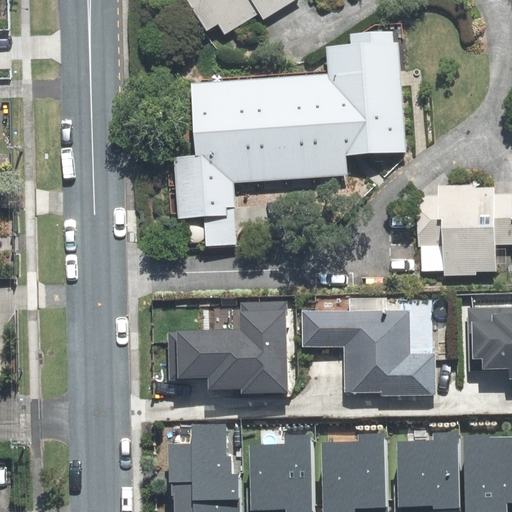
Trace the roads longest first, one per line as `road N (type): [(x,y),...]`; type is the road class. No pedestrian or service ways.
road 1 (residential): [(97,288),(319,275),(401,192),(465,151)]
road 2 (residential): [(93,0),(97,288)]
road 3 (residential): [(97,288),(103,511)]
road 4 (residential): [(465,151),(498,118),(507,60),(492,0)]
